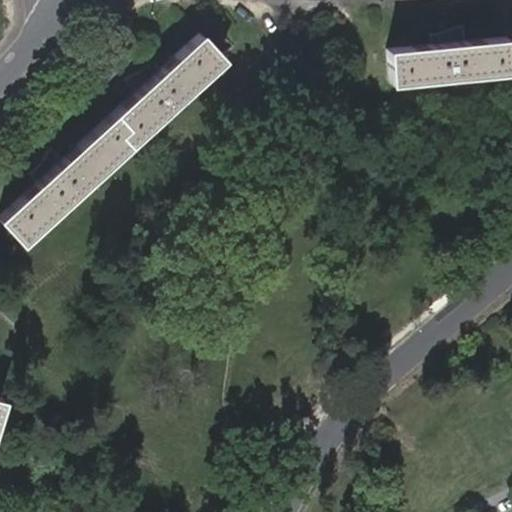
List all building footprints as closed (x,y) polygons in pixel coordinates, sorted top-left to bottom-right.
[(421,29),(422,40),(456,38),(455,20),(437,27),(421,29)] [(218,52),(195,26),(163,54),(139,75),(59,148),(34,171),(2,200),(25,226),(218,52)] [(456,38),(422,40),(383,43),(386,76),(506,67),(503,34),(456,38)] [(139,75),(163,54),(158,47),(147,55),(129,63),(139,75)] [(27,164),(34,171),(59,148),(48,137),(33,158),(27,164)]
